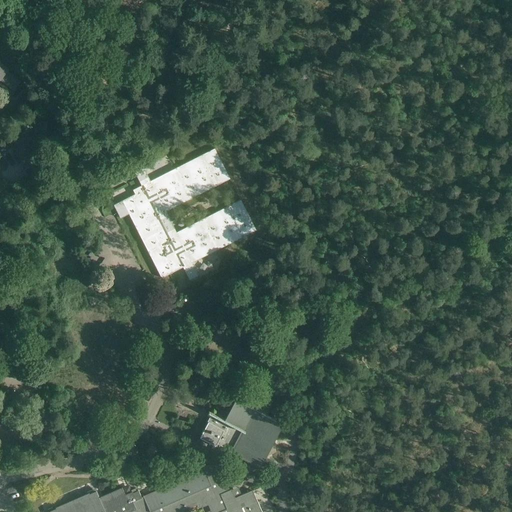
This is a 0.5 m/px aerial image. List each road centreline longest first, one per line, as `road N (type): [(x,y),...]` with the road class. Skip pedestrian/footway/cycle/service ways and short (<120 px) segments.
road 1 (residential): [(283,511),(296,427),(285,391),(268,368),(186,314),(169,308),(149,320)]
road 2 (residential): [(0,477),(115,449),(143,425),(164,376)]
road 3 (track): [(401,0),(508,110)]
road 4 (residential): [(149,320),(80,189)]
